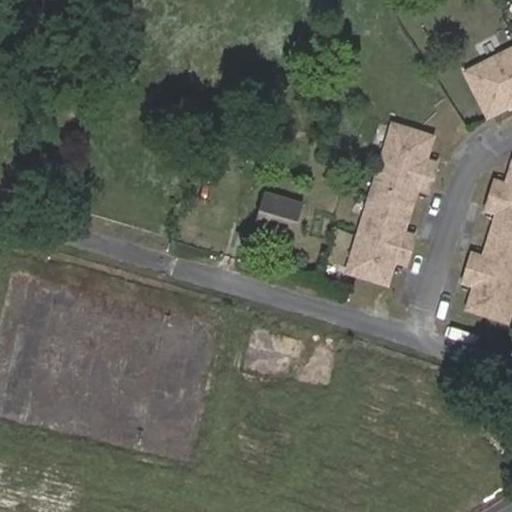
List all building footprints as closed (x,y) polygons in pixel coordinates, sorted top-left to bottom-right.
[(488,116),(505,107),(502,102),(511,97),(511,51),(467,74),(480,99),(488,116)] [(511,103),(511,97),(502,102),(505,107),(511,103)] [(434,138),(427,136),(394,126),(385,155),(395,158),(397,158),(436,170),(438,164),(426,161),(434,138)] [(227,145),(211,141),(203,169),(219,174),(227,145)] [(395,158),(385,155),(371,198),(381,202),(395,158)] [(397,158),(395,158),(381,202),(410,211),(418,188),(429,192),(436,170),(397,158)] [(511,171),(508,186),(496,182),(494,188),(511,193),(511,171)] [(511,193),(494,188),(487,210),(499,213),(492,236),(511,242),(511,193)] [(303,204),(266,193),(255,228),(293,239),(303,204)] [(381,202),(371,198),(348,271),(358,274),(381,202)] [(410,211),(381,202),(358,274),(387,284),(394,261),(406,265),(415,238),(403,234),(410,211)] [(511,306),(511,242),(492,236),(484,259),(472,255),(464,283),(475,287),(468,309),(507,321),(511,306)]
